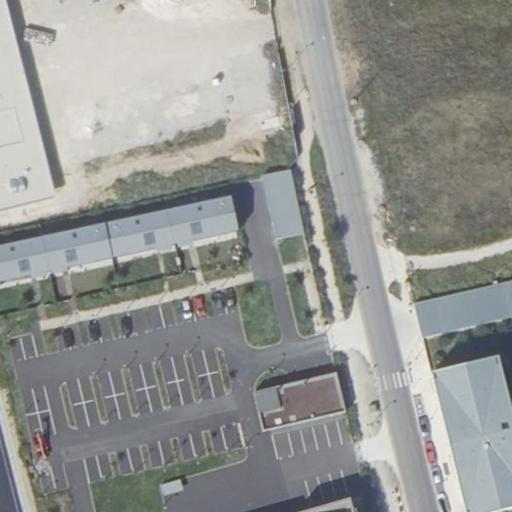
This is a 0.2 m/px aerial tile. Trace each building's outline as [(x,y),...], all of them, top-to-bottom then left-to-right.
[(292,173),(263,178),(275,241),(304,235),(292,173)] [(0,285),(243,232),(235,197),(0,248),(0,285)] [(429,345),(511,324),(511,285),(420,308),(424,324),(429,345)] [(511,395),(504,361),(434,378),(466,511),(493,511),(511,507),(511,395)] [(338,377),(254,394),(261,431),(345,414),(338,377)] [(355,511),(350,492),(291,507),(292,511),(355,511)]
